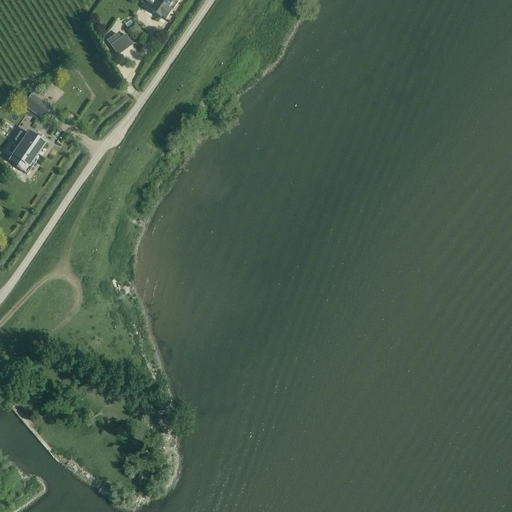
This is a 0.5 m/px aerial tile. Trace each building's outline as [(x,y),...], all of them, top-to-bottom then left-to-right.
[(157,0),(153,7),(150,12),(160,19),(162,17),(166,20),(172,11),(179,0),(157,0)] [(91,25),(98,29),(98,30),(102,24),(95,19),(91,25)] [(119,36),(109,41),(118,57),(133,47),(126,38),(121,40),(119,36)] [(32,95),(25,106),(42,118),(49,107),(32,95)] [(26,137),(24,135),(18,143),(21,145),(13,156),(14,157),(13,159),(30,171),(37,160),(35,159),(45,144),(29,133),(26,137)]
